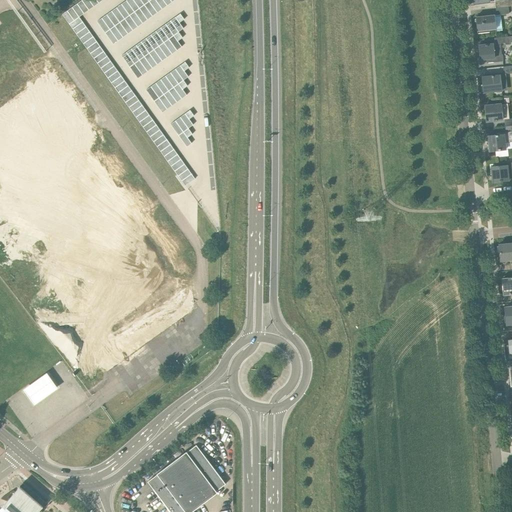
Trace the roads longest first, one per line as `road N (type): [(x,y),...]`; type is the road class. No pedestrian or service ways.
road 1 (primary): [(283,406),(303,385),(306,364),(274,307),(274,0)]
road 2 (primary): [(255,0),(254,279)]
road 3 (residential): [(496,457),(474,235)]
road 4 (residential): [(471,195),(451,0)]
road 5 (tertiary): [(221,369),(90,471)]
